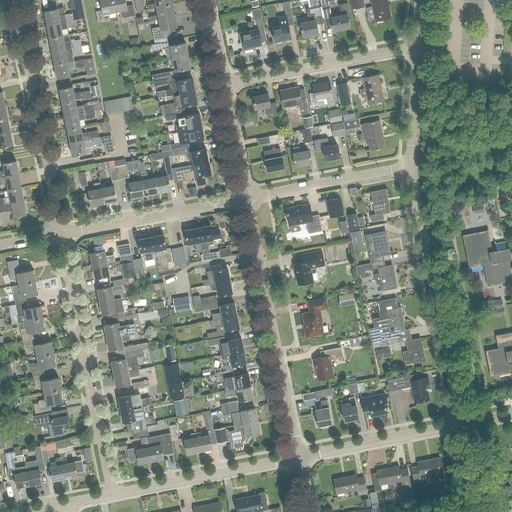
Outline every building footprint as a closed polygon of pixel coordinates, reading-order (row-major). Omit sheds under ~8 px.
[(58,9),(45,12),(48,25),(77,20),(83,18),(85,18),(81,0),(69,0),(72,14),(71,14),(65,15),(64,8),(58,9)] [(116,12),(113,0),(101,0),(103,11),(97,12),(99,23),(111,20),(109,13),(116,12)] [(126,0),(113,0),(116,12),(122,11),(123,18),(135,16),(133,5),(127,6),(126,0)] [(142,0),(136,0),(135,0),(137,12),(144,10),(142,0)] [(149,10),(157,8),(157,7),(174,4),(173,0),(155,0),(156,3),(148,5),(149,10)] [(308,0),(310,8),(318,7),(317,0),(308,0)] [(326,0),(319,0),(322,9),(328,8),(326,0)] [(376,21),(391,18),(387,0),(350,0),(353,9),(364,6),(363,0),(371,0),(373,7),(366,8),(369,21),(375,19),(376,21)] [(341,15),(332,17),(334,30),(350,27),(347,15),(350,14),(348,3),(339,5),(341,15)] [(151,21),(159,20),(159,19),(176,15),(174,4),(157,7),(157,8),(158,15),(150,17),(151,21)] [(308,22),(300,23),(303,36),(318,34),(316,21),(322,20),(319,7),(318,7),(310,8),(306,9),(308,22)] [(291,9),(284,10),(285,16),(280,17),(281,25),(272,27),(275,42),(291,39),(288,25),(294,24),(291,9)] [(179,27),(176,15),(159,19),(159,20),(161,27),(153,29),(155,40),(168,37),(166,29),(179,27)] [(242,32),(242,33),(239,34),(242,52),(254,49),(254,46),(261,45),(259,32),(264,31),(262,17),(253,19),(255,30),(242,32)] [(77,20),(48,25),(50,39),(63,36),(62,30),(68,29),(68,28),(78,26),(77,20)] [(136,22),(129,22),(130,34),(137,33),(136,22)] [(63,36),(50,39),(53,52),(82,46),(81,39),(71,41),(69,35),(63,36)] [(139,44),(138,37),(130,39),(131,46),(139,44)] [(152,44),(153,51),(165,49),(168,56),(169,60),(190,56),(188,45),(187,46),(186,43),(171,46),(169,47),(168,41),(152,44)] [(82,46),(53,52),(55,65),(74,61),(73,55),(83,53),(82,46)] [(190,56),(169,60),(169,65),(175,64),(176,72),(191,69),(190,66),(192,66),(190,56)] [(84,59),(74,61),(55,65),(58,78),(71,76),(70,69),(86,66),(84,59)] [(151,75),(152,80),(171,77),(170,71),(151,75)] [(364,89),(360,90),(361,98),(366,97),(367,104),(368,103),(383,100),(378,75),(363,78),(362,78),(364,89)] [(172,83),(171,77),(152,80),(150,81),(152,87),(169,84),(172,83)] [(167,96),(173,95),(197,91),(195,81),(194,81),(193,78),(185,80),(172,83),(169,84),(170,90),(166,91),(167,96)] [(330,81),(312,84),(315,99),(326,97),(327,104),(333,102),(332,97),(333,97),(330,81)] [(347,84),(337,86),(341,107),(351,105),(347,84)] [(61,89),(63,102),(76,100),(92,97),(91,90),(81,92),(81,91),(74,93),(73,86),(61,89)] [(299,87),(281,91),(284,107),(298,104),(302,115),(309,113),(306,98),(305,92),(304,89),(299,90),(299,87)] [(179,113),(179,112),(178,108),(198,104),(197,101),(199,101),(197,91),(173,95),(174,96),(175,96),(177,103),(164,106),(165,113),(166,115),(179,113)] [(268,93),(253,96),(255,109),(266,107),(268,117),(278,115),(276,102),(270,103),(268,93)] [(76,100),(63,102),(66,115),(95,110),(103,108),(102,101),(83,105),(77,106),(76,100)] [(6,104),(0,105),(0,119),(8,118),(6,104)] [(95,110),(66,115),(69,129),(81,126),(80,120),(96,116),(95,110)] [(340,110),(328,112),(330,122),(342,120),(340,110)] [(179,113),(166,115),(167,120),(179,118),(180,124),(178,124),(179,131),(182,131),(203,126),(201,116),(200,116),(200,114),(187,116),(186,111),(179,112),(179,113)] [(313,127),(311,117),(302,118),(304,129),(313,127)] [(0,133),(11,131),(8,118),(0,119),(0,133)] [(344,121),(345,129),(349,129),(360,127),(358,118),(348,120),(344,121)] [(369,142),(371,150),(385,147),(379,120),(364,123),(367,142),(369,142)] [(343,122),(331,125),(333,137),(345,134),(343,122)] [(71,142),(84,140),(99,137),(98,130),(83,133),(81,126),(69,129),(71,142)] [(203,126),(182,131),(179,131),(181,143),(172,144),(173,150),(185,148),(190,147),(189,142),(205,139),(204,137),(205,136),(203,126)] [(309,128),(302,130),(304,142),(311,141),(309,128)] [(14,145),(11,131),(0,133),(0,141),(1,147),(14,145)] [(283,133),(268,136),(270,143),(284,141),(283,133)] [(111,135),(104,136),(105,143),(108,146),(113,145),(111,135)] [(84,140),(71,142),(74,156),(87,153),(85,146),(100,143),(99,137),(84,140)] [(322,139),(314,140),(316,154),(324,153),(326,160),(340,158),(337,144),(329,146),(328,138),(322,139)] [(190,147),(185,148),(187,160),(193,159),(194,165),(209,162),(207,151),(206,149),(200,150),(199,145),(190,147)] [(293,154),(296,166),(312,163),(309,151),(300,153),(299,147),(293,148),(294,154),(293,154)] [(273,150),(264,151),(268,172),(284,169),(282,156),(281,156),(279,148),(273,150)] [(169,156),(163,157),(163,159),(166,171),(172,169),(171,169),(169,156)] [(4,163),(6,170),(0,171),(0,177),(19,174),(17,161),(4,163)] [(172,168),(174,182),(183,181),(181,172),(195,169),(197,177),(196,177),(196,178),(197,178),(198,185),(206,184),(205,176),(211,175),(211,172),(212,172),(210,162),(209,162),(194,165),(192,165),(192,166),(173,169),(172,169),(172,168)] [(126,165),(121,166),(123,179),(129,178),(128,170),(127,164),(126,165)] [(115,167),(118,180),(123,179),(121,166),(115,167)] [(115,167),(109,168),(112,181),(118,180),(115,167)] [(85,172),(79,173),(82,187),(88,186),(85,172)] [(161,173),(154,175),(155,178),(158,194),(168,192),(168,191),(170,190),(169,181),(168,176),(167,176),(161,177),(161,173)] [(19,174),(0,177),(0,184),(8,183),(9,190),(22,187),(19,174)] [(146,174),(141,175),(141,177),(145,196),(158,194),(155,178),(149,179),(148,174),(146,174)] [(138,181),(129,183),(132,198),(134,197),(134,198),(145,196),(141,177),(138,178),(138,181)] [(95,190),(88,191),(91,206),(94,205),(94,206),(104,204),(101,185),(100,182),(94,184),(95,190)] [(106,184),(101,185),(104,204),(114,202),(114,201),(117,201),(114,186),(106,188),(106,184)] [(0,198),(0,205),(24,200),(22,187),(9,190),(11,197),(0,198)] [(187,188),(189,195),(198,194),(196,187),(187,188)] [(376,214),(370,215),(372,222),(384,220),(383,213),(390,212),(385,190),(372,192),(373,200),(371,201),(372,204),(374,204),(376,214)] [(330,217),(344,215),(340,198),(327,201),(330,217)] [(27,214),(24,200),(0,205),(0,212),(13,210),(14,216),(27,214)] [(310,204),(287,208),(290,226),(307,222),(309,233),(322,231),(319,214),(312,216),(310,204)] [(484,213),(483,205),(473,206),(474,215),(484,213)] [(359,227),(357,218),(356,213),(346,215),(349,229),(359,227)] [(211,225),(199,228),(203,250),(204,255),(202,255),(203,261),(221,258),(220,252),(210,254),(209,246),(214,245),(213,240),(221,238),(221,240),(222,239),(220,228),(219,228),(219,229),(212,231),(211,225)] [(189,245),(196,243),(197,251),(203,250),(199,228),(186,230),(189,245)] [(488,286),(511,281),(511,276),(509,260),(511,260),(509,248),(492,251),(488,230),(462,235),(469,268),(483,265),(488,286)] [(363,243),(361,231),(351,232),(353,245),(354,252),(364,250),(363,243)] [(371,234),(366,235),(370,257),(371,263),(385,261),(384,255),(390,254),(386,231),(371,234)] [(151,237),(153,251),(154,251),(167,249),(164,235),(151,237)] [(151,237),(138,240),(142,256),(143,256),(144,261),(155,258),(154,251),(153,251),(151,237)] [(122,261),(127,259),(128,262),(133,261),(132,253),(131,253),(129,244),(119,246),(122,261)] [(178,248),(181,264),(187,263),(184,247),(178,248)] [(173,249),(175,265),(181,264),(178,248),(173,249)] [(94,266),(108,263),(116,262),(115,256),(107,257),(105,251),(91,254),(94,266)] [(302,263),(293,264),(295,272),(296,271),(297,277),(298,285),(313,282),(310,267),(323,265),(321,251),(307,253),(300,255),(302,263)] [(141,258),(133,260),(133,261),(137,279),(145,277),(141,258)] [(382,290),(396,287),(392,265),(386,267),(385,261),(371,263),(363,265),(357,266),(356,266),(358,276),(365,275),(365,272),(378,269),(379,275),(376,276),(377,283),(382,283),(382,290)] [(108,264),(108,263),(94,266),(96,279),(110,276),(109,269),(117,268),(115,262),(108,264)] [(136,277),(133,262),(121,264),(124,279),(136,277)] [(18,278),(20,284),(36,282),(34,270),(21,272),(20,266),(10,268),(12,280),(18,278)] [(209,280),(203,281),(204,286),(211,284),(230,281),(230,280),(229,276),(227,268),(207,272),(209,280)] [(113,281),(114,286),(130,283),(129,278),(113,281)] [(230,281),(211,284),(212,290),(217,289),(218,296),(232,293),(231,285),(229,286),(228,282),(230,281)] [(20,284),(12,286),(15,304),(17,304),(27,302),(26,296),(39,293),(36,282),(20,284)] [(112,286),(98,289),(101,302),(121,298),(123,298),(125,297),(123,289),(113,291),(112,286)] [(353,293),(339,296),(341,304),(355,301),(353,293)] [(202,304),(202,305),(206,304),(217,302),(216,295),(200,299),(200,295),(193,297),(195,305),(202,304)] [(173,299),(175,312),(191,310),(189,296),(173,299)] [(119,311),(123,310),(121,298),(101,302),(103,314),(119,311)] [(328,308),(326,298),(308,302),(311,313),(303,314),(306,330),(305,330),(306,338),(314,336),(314,335),(323,333),(321,322),(322,321),(320,310),(328,308)] [(492,303),(493,309),(503,307),(502,301),(492,303)] [(28,309),(27,302),(17,304),(19,316),(18,316),(19,322),(27,321),(43,318),(41,306),(28,309)] [(212,314),(213,321),(237,316),(234,303),(220,306),(221,312),(212,314)] [(503,307),(493,309),(494,315),(504,313),(503,307)] [(120,317),(136,314),(134,308),(123,310),(119,311),(120,317)] [(385,334),(381,335),(379,328),(369,331),(371,342),(381,340),(399,337),(398,331),(404,330),(400,308),(386,310),(386,309),(379,311),(385,334)] [(120,322),(105,325),(108,338),(131,333),(131,334),(137,332),(142,331),(140,322),(138,313),(136,314),(120,317),(121,322),(120,322)] [(239,328),(237,316),(213,321),(210,321),(211,327),(215,326),(216,332),(223,330),(224,331),(225,331),(239,328)] [(43,318),(27,321),(28,328),(21,329),(24,340),(35,338),(33,332),(46,330),(43,318)] [(207,334),(208,339),(226,336),(225,331),(224,331),(223,330),(216,332),(207,334)] [(131,334),(131,333),(108,338),(110,351),(125,348),(123,341),(138,338),(137,332),(131,334)] [(511,332),(495,336),(498,348),(485,351),(491,377),(510,373),(508,363),(511,362),(511,332)] [(227,341),(226,336),(208,339),(209,345),(220,343),(227,341)] [(369,344),(367,336),(340,341),(340,344),(344,343),(344,345),(349,344),(350,348),(369,344)] [(382,347),(401,343),(399,337),(381,340),(382,347)] [(35,338),(24,340),(25,347),(28,346),(29,351),(37,350),(38,356),(54,353),(52,341),(36,344),(35,338)] [(230,354),(244,351),(241,338),(227,341),(220,343),(222,355),(230,354)] [(403,352),(406,365),(425,361),(420,339),(407,341),(409,351),(403,352)] [(127,353),(142,350),(147,349),(146,343),(126,347),(127,353)] [(314,359),(318,381),(334,377),(331,360),(344,358),(341,347),(324,351),(325,357),(314,359)] [(389,349),(376,351),(378,359),(391,357),(389,349)] [(143,356),(142,350),(127,353),(129,359),(112,362),(115,374),(139,369),(137,357),(143,356)] [(220,356),(219,356),(221,367),(230,366),(230,367),(232,366),(246,363),(244,351),(230,354),(222,355),(220,356)] [(34,376),(45,374),(43,368),(56,365),(54,353),(38,356),(39,363),(32,364),(34,376)] [(178,362),(164,365),(167,382),(181,379),(178,362)] [(215,369),(216,374),(231,371),(230,366),(221,367),(215,369)] [(144,375),(153,374),(152,367),(143,368),(144,375)] [(141,375),(139,369),(115,374),(117,387),(131,384),(130,377),(141,375)] [(12,370),(4,371),(5,379),(13,377),(12,370)] [(231,371),(216,374),(217,380),(232,377),(231,371)] [(45,374),(34,376),(36,387),(43,386),(45,393),(61,389),(59,377),(46,380),(45,374)] [(232,377),(224,379),(226,391),(237,389),(251,386),(249,374),(235,377),(232,377)] [(424,401),(430,400),(428,392),(427,387),(430,386),(428,378),(417,380),(416,374),(387,380),(389,392),(402,389),(401,384),(410,382),(411,387),(414,403),(422,401),(422,402),(424,401)] [(134,389),(148,386),(150,386),(149,380),(133,383),(134,389)] [(182,380),(167,383),(170,397),(184,395),(182,380)] [(349,385),(351,393),(358,392),(357,383),(349,385)] [(251,386),(237,389),(226,391),(227,398),(238,395),(240,402),(254,399),(251,386)] [(61,389),(45,393),(46,399),(39,401),(41,412),(52,410),(50,404),(63,401),(61,389)] [(332,389),(315,392),(316,398),(334,395),(332,389)] [(132,395),(119,398),(121,410),(146,405),(146,404),(151,403),(150,397),(145,398),(141,399),(140,394),(134,395),(132,395)] [(386,413),(387,413),(385,402),(387,402),(385,394),(380,395),(380,397),(369,399),(368,397),(361,398),(363,412),(371,410),(372,416),(380,414),(380,417),(387,416),(386,413)] [(342,405),(345,421),(359,418),(354,397),(350,398),(350,403),(342,405)] [(221,404),(223,410),(238,407),(237,401),(221,404)] [(315,410),(319,426),(333,423),(330,407),(328,408),(327,401),(321,402),(322,409),(315,410)] [(187,414),(185,404),(176,406),(178,416),(187,414)] [(146,405),(121,410),(124,422),(136,420),(137,425),(155,421),(154,415),(149,416),(146,405)] [(52,412),(51,412),(40,414),(34,415),(36,426),(49,424),(51,436),(65,433),(64,433),(63,428),(70,427),(66,409),(52,412)] [(236,420),(237,425),(258,421),(256,409),(242,411),(243,419),(236,420)] [(209,433),(214,432),(211,417),(206,419),(209,433)] [(22,427),(20,418),(14,419),(16,428),(22,427)] [(167,420),(157,422),(159,428),(168,426),(167,420)] [(261,434),(258,421),(237,425),(238,430),(231,432),(233,444),(244,442),(247,437),(247,436),(261,434)] [(176,425),(170,426),(173,441),(178,440),(176,425)] [(223,428),(215,429),(218,443),(226,441),(223,428)] [(130,462),(139,460),(140,463),(152,461),(147,439),(147,437),(149,436),(148,430),(133,433),(134,439),(141,438),(143,449),(137,450),(136,448),(128,449),(130,462)] [(196,433),(197,438),(200,451),(212,448),(209,435),(202,437),(201,432),(196,433)] [(187,453),(200,451),(197,438),(196,433),(190,434),(191,439),(185,441),(187,453)] [(167,435),(147,439),(152,461),(164,458),(163,454),(171,453),(167,435)] [(118,443),(120,451),(127,449),(126,441),(118,443)] [(45,469),(44,466),(41,451),(42,451),(41,446),(35,447),(37,460),(25,462),(26,467),(30,485),(42,482),(40,470),(45,469)] [(71,446),(56,449),(58,454),(60,454),(61,457),(65,478),(69,477),(77,475),(77,472),(83,471),(81,461),(67,464),(66,459),(64,453),(73,451),(71,446)] [(42,451),(41,451),(44,466),(50,465),(47,450),(42,451)] [(14,452),(5,454),(8,469),(14,467),(15,467),(13,457),(15,457),(14,452)] [(57,466),(50,468),(52,480),(60,479),(64,478),(65,478),(61,457),(56,458),(57,466)] [(443,472),(440,458),(418,463),(418,466),(411,467),(414,480),(422,479),(421,476),(429,474),(431,481),(443,478),(442,472),(443,472)] [(380,485),(401,481),(403,488),(410,487),(406,468),(400,470),(399,466),(377,471),(377,473),(372,474),(375,491),(381,490),(380,485)] [(14,467),(8,469),(10,480),(16,479),(18,487),(30,485),(26,467),(14,469),(14,467)] [(334,480),(335,485),(337,494),(345,492),(358,489),(358,491),(366,490),(364,477),(357,479),(356,475),(334,480)] [(510,486),(501,488),(503,495),(511,493),(510,486)] [(414,498),(413,491),(405,492),(406,499),(414,498)] [(259,494),(259,495),(235,500),(237,511),(259,511),(268,510),(268,511),(269,511),(265,492),(259,494)] [(370,507),(369,498),(361,499),(363,508),(370,507)] [(221,511),(220,503),(194,508),(195,511),(221,511)]
